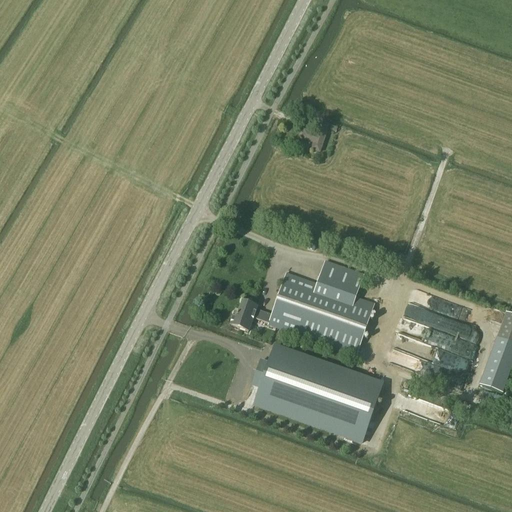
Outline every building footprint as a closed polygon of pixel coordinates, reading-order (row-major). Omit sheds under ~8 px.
[(304,132),(301,140),(314,144),(311,151),(319,153),(326,132),(318,129),(316,136),(304,132)] [(267,328),(356,359),(375,305),(356,299),(364,276),(325,263),(317,285),(286,275),(271,316),(268,325),(267,328)] [(445,301),(441,311),(454,316),(458,306),(445,301)] [(268,325),(271,316),(256,311),(257,308),(242,303),(238,316),(234,314),(230,327),(248,333),(253,320),(268,325)] [(461,388),(480,329),(412,307),(408,320),(404,318),(394,350),(408,355),(403,370),(461,388)] [(511,317),(505,315),(496,340),(479,387),(502,395),(511,368),(511,317)] [(383,384),(274,347),(268,364),(260,361),(251,388),(259,391),(253,408),(362,446),(383,384)]
